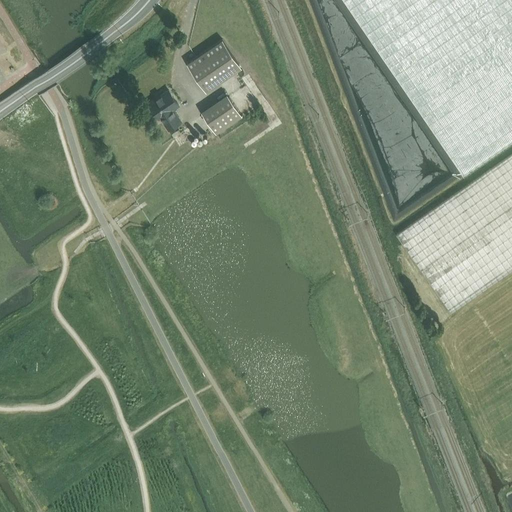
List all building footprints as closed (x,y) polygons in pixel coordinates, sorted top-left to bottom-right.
[(344,0),(374,44),(437,0),(344,0)] [(511,0),(437,0),(374,44),(463,174),(511,140),(511,0)] [(239,63),(222,39),(187,63),(204,87),(239,63)] [(169,90),(149,103),(151,106),(149,107),(152,112),(154,111),(159,118),(160,117),(169,129),(181,121),(173,109),(179,104),(169,90)] [(216,132),(242,115),(230,97),(204,114),(216,132)] [(511,269),(511,153),(397,234),(451,312),(511,269)]
